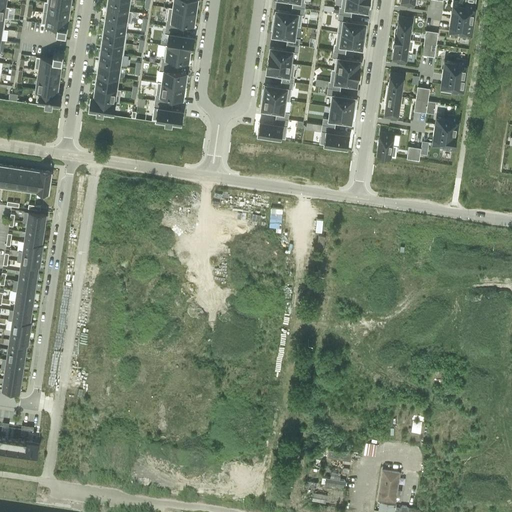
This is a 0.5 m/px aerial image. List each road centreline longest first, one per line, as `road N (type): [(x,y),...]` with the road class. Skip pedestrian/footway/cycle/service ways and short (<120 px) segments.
road 1 (residential): [(263,511),(312,193)]
road 2 (residential): [(70,155),(37,389),(29,400)]
road 3 (residential): [(57,404),(88,192)]
road 4 (residential): [(385,0),(357,200)]
road 5 (residential): [(64,154),(87,0)]
road 6 (tertiary): [(511,221),(357,200)]
road 7 (unclassified): [(195,511),(44,482)]
road 8 (tertiary): [(205,175),(70,155)]
road 9 (residential): [(223,115),(244,98),(259,0)]
road 10 (residential): [(213,0),(200,99),(214,113)]
